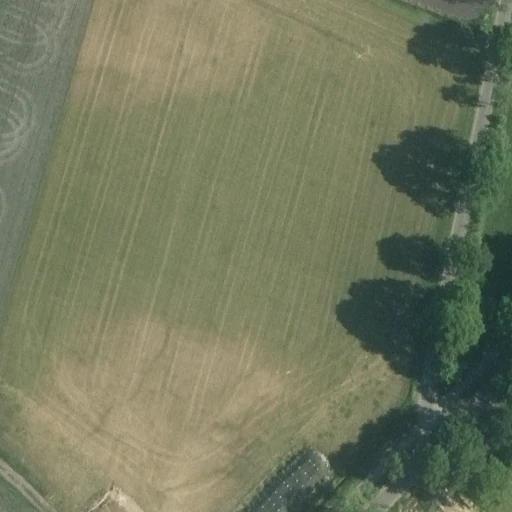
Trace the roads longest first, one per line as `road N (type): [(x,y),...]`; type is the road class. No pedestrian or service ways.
road 1 (unclassified): [(508,0),(427,389),(429,455)]
road 2 (track): [(373,0),(496,58)]
